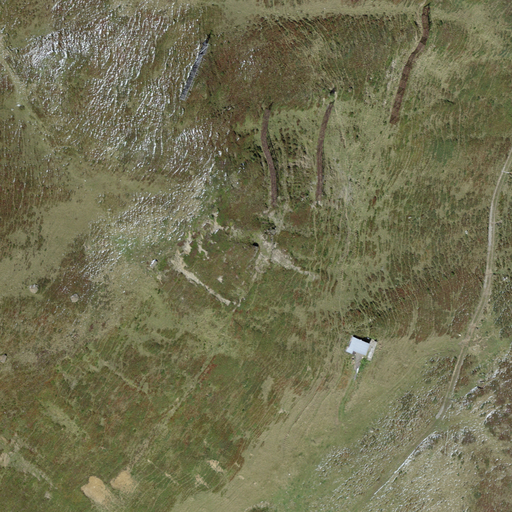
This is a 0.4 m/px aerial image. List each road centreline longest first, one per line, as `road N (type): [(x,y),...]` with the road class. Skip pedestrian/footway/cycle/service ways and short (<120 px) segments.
road 1 (track): [(444,414),(486,289),(494,200),(511,153)]
road 2 (track): [(349,511),(444,414)]
